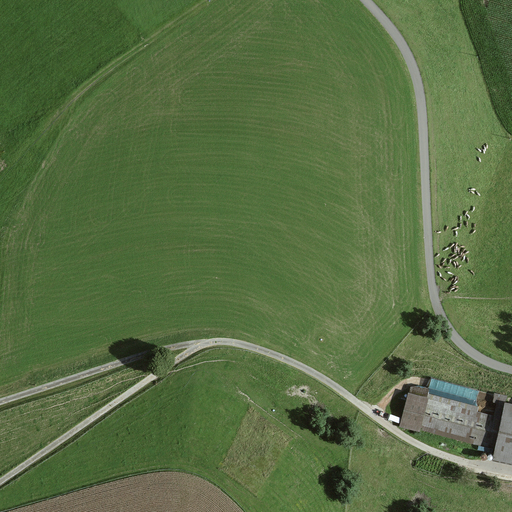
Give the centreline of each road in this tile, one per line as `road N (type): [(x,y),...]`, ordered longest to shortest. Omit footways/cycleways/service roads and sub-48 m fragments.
road 1 (track): [(0,405),(153,354),(243,346),(299,367),(412,443),(511,471)]
road 2 (residential): [(511,369),(463,345),(438,309),(420,94),(408,55),(365,0)]
road 3 (track): [(216,343),(0,486)]
